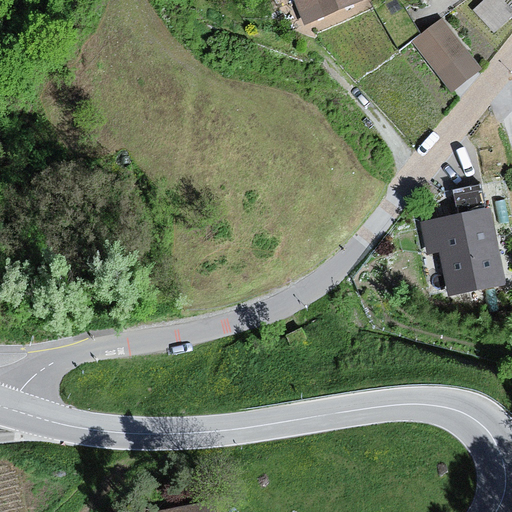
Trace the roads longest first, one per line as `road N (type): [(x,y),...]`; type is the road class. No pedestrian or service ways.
road 1 (unclassified): [(511,60),(393,209),(307,292),(196,333),(70,354),(35,373),(6,408)]
road 2 (secondary): [(504,511),(509,471),(502,443),(474,412),(440,402),(154,435),(91,430),(6,408)]
road 3 (track): [(420,176),(329,60)]
